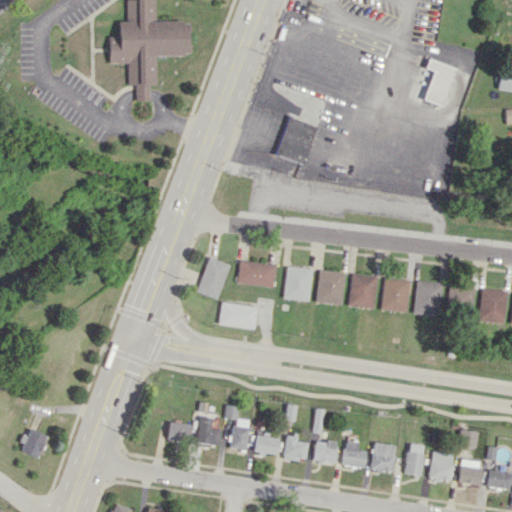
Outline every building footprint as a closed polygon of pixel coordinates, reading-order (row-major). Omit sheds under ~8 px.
[(187,21),(154,21),(153,0),(125,0),(125,21),(116,21),(116,35),(107,35),(107,62),(125,62),(125,84),(133,84),(133,100),(147,100),(147,84),(154,84),(154,55),(187,55),(187,21)] [(428,57),(455,67),(441,105),(423,98),(433,70),(425,67),(428,57)] [(511,75),(498,74),(497,89),(511,90),(511,75)] [(286,115),(272,152),(300,163),(314,126),(286,115)] [(208,256),(195,290),(215,298),(229,264),(208,256)] [(238,259),(235,281),(271,286),(274,264),(238,259)] [(285,265),(282,297),(307,300),(311,268),(285,265)] [(317,269),(314,300),(339,303),(343,272),(317,269)] [(350,272),(346,304),(372,307),(376,275),(350,272)] [(383,276),(379,308),(404,311),(408,279),(383,276)] [(415,280),(411,312),(437,315),(440,283),(415,280)] [(480,288),(476,319),(501,322),(505,291),(480,288)] [(220,301),(217,322),(253,327),(256,306),(220,301)] [(295,404),(282,402),(280,418),(293,420),(295,404)] [(222,418),(234,419),(236,405),(223,404),(222,418)] [(310,432),(319,433),(322,408),(313,407),(310,432)] [(195,443),(216,444),(217,428),(209,428),(210,417),(196,416),(195,443)] [(228,447),(245,449),(247,418),(231,417),(228,447)] [(188,423),(166,422),(165,440),(187,441),(188,423)] [(36,457),(45,435),(26,427),(17,449),(36,457)] [(459,445),(474,446),(475,430),(460,429),(459,445)] [(294,440),(295,434),(283,433),(281,458),(303,460),(305,441),(294,440)] [(275,454),(276,436),(253,435),(252,452),(275,454)] [(332,463),(334,441),(312,439),(310,461),(332,463)] [(340,464),(361,466),(363,450),(355,450),(356,441),(342,440),(340,464)] [(367,468),(390,472),(394,445),(371,441),(367,468)] [(421,444),(405,442),(402,473),(418,475),(421,444)] [(451,453),(429,450),(426,479),(448,481),(451,453)] [(477,483),(479,460),(458,458),(456,482),(477,483)] [(484,486),(507,488),(508,472),(486,469),(484,486)] [(128,511),(130,508),(113,502),(109,511),(128,511)]
